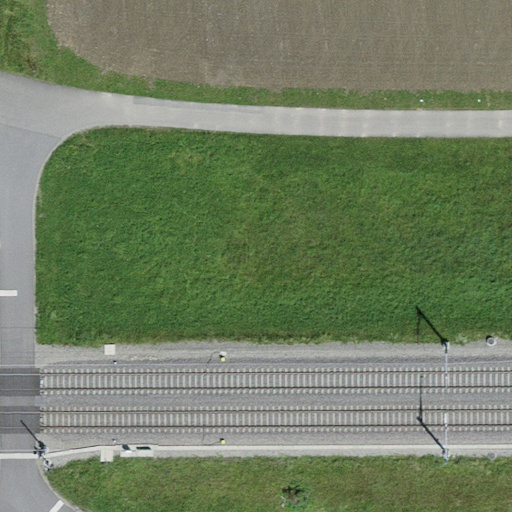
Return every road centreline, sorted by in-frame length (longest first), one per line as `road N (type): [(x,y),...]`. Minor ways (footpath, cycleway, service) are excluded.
road 1 (track): [(511,124),(20,117)]
road 2 (track): [(20,117),(11,416),(31,471),(74,511)]
